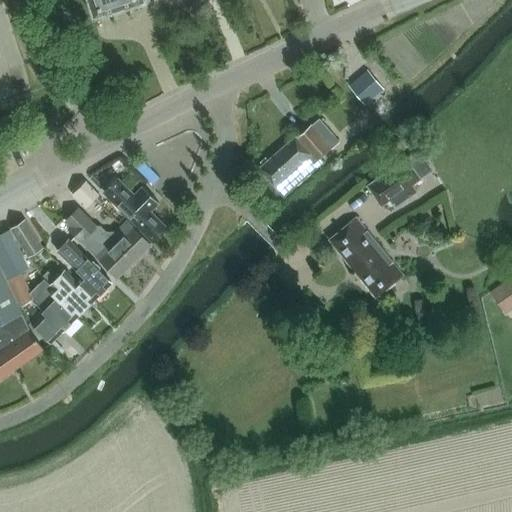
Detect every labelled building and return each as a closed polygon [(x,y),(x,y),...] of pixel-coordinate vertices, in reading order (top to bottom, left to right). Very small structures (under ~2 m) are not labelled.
[(88,0),(94,17),(145,1),(144,0),(88,0)] [(348,86),(364,105),(384,89),(383,88),(392,81),(380,66),(370,74),(367,70),(348,86)] [(296,138),(295,137),(267,161),(259,169),(283,197),(324,161),(320,158),(339,141),(319,119),(311,125),(296,138)] [(418,151),(406,159),(403,161),(367,185),(380,204),(389,199),(394,206),(416,191),(411,184),(431,170),(418,151)] [(150,211),(158,204),(159,202),(142,186),(134,195),(117,178),(105,190),(121,207),(120,208),(127,215),(153,242),(167,228),(150,211)] [(84,184),(72,197),(84,209),(97,197),(84,184)] [(100,226),(96,227),(78,209),(66,221),(72,227),(69,229),(81,241),(94,254),(117,277),(150,244),(127,221),(114,233),(106,232),(100,226)] [(403,275),(355,217),(328,239),(375,297),(403,275)] [(29,257),(42,248),(24,220),(11,229),(28,256),(29,257)] [(52,286),(50,284),(43,276),(41,278),(43,279),(30,292),(20,272),(29,267),(25,259),(10,230),(0,234),(0,263),(12,288),(22,306),(32,299),(43,311),(31,323),(51,343),(76,317),(48,290),(52,286)] [(75,280),(94,300),(111,283),(69,241),(60,246),(56,250),(73,267),(75,265),(82,273),(75,280)] [(47,271),(43,276),(50,284),(52,286),(48,290),(76,317),(94,300),(75,280),(73,279),(65,270),(55,279),(47,271)] [(0,379),(43,350),(29,330),(0,271),(0,379)] [(511,275),(490,291),(506,312),(511,307),(511,275)]
